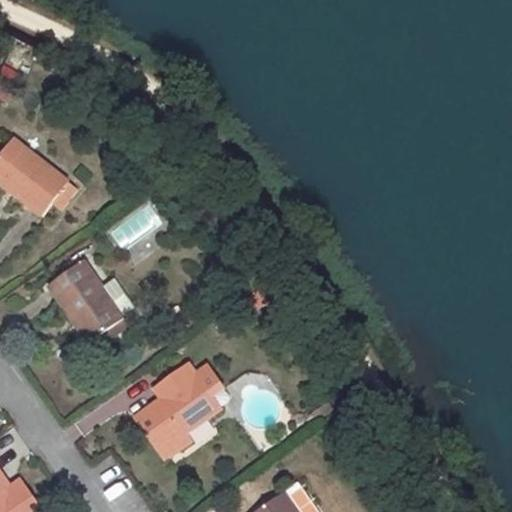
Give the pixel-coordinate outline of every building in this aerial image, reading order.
[(15,140),(0,160),(0,174),(21,191),(17,197),(44,218),(54,205),(62,211),(79,191),(70,184),(71,184),(15,140)] [(0,174),(0,183),(17,197),(21,191),(0,174)] [(86,262),(50,288),(70,317),(75,313),(96,342),(126,320),(86,262)] [(75,313),(70,317),(91,346),(96,342),(75,313)] [(191,365),(160,387),(167,396),(162,399),(137,417),(166,460),(193,442),(188,434),(222,410),(213,397),(223,389),(210,369),(199,377),(191,365)] [(160,387),(156,390),(162,399),(167,396),(160,387)] [(43,511),(26,486),(16,493),(12,487),(0,470),(0,511),(43,511)] [(22,480),(12,487),(16,493),(26,486),(22,480)] [(320,511),(300,484),(259,511),(320,511)]
